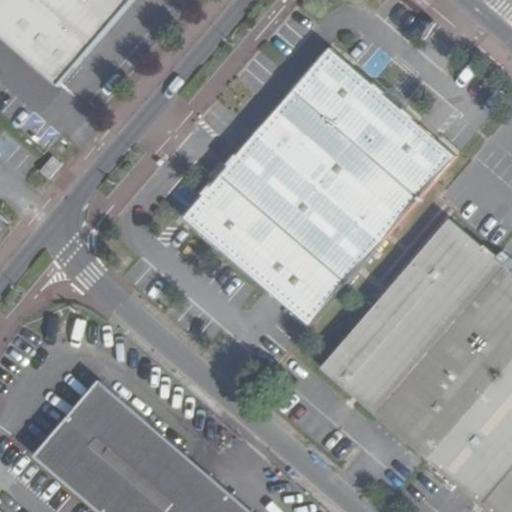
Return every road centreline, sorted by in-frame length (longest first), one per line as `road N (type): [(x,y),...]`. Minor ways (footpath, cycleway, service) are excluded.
road 1 (unclassified): [(46,246),(355,511)]
road 2 (unknown): [(266,511),(104,380),(54,393),(0,437)]
road 3 (unclassified): [(263,0),(46,246)]
road 4 (unknown): [(346,504),(376,470),(371,456),(299,391)]
